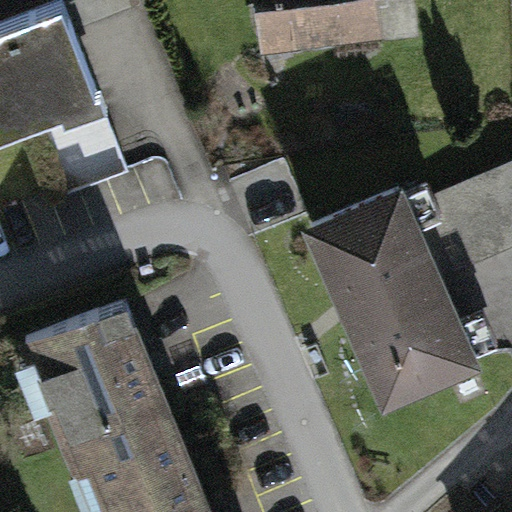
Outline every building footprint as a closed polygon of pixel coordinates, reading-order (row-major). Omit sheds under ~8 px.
[(0,116),(96,77),(63,0),(4,0),(0,2),(0,116)] [(383,0),(261,0),(268,56),(388,42),(383,0)] [(305,206),(381,384),(480,342),(404,164),(305,206)] [(511,168),(472,169),(472,212),(511,212),(511,168)] [(78,415),(100,471),(188,436),(122,269),(22,308),(66,419),(78,415)] [(100,471),(116,511),(240,511),(238,504),(218,511),(217,511),(188,436),(100,471)] [(511,511),(511,503),(503,511),(511,511)]
